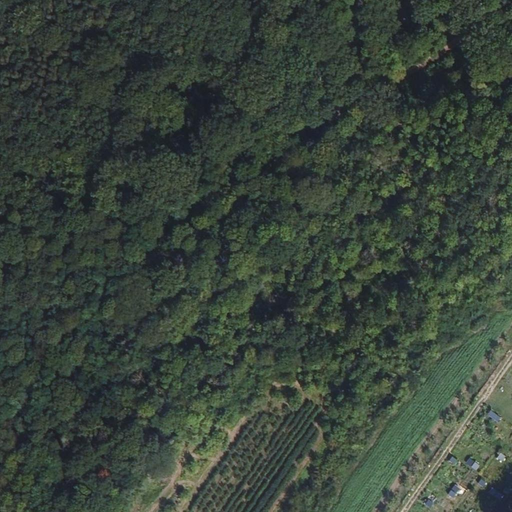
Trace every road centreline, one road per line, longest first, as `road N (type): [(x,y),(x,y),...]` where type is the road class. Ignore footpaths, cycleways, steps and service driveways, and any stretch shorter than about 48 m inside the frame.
road 1 (track): [(25,511),(36,450),(69,365),(159,238),(276,154),(471,37)]
road 2 (track): [(192,212),(161,185),(0,181)]
road 3 (track): [(403,511),(511,356)]
